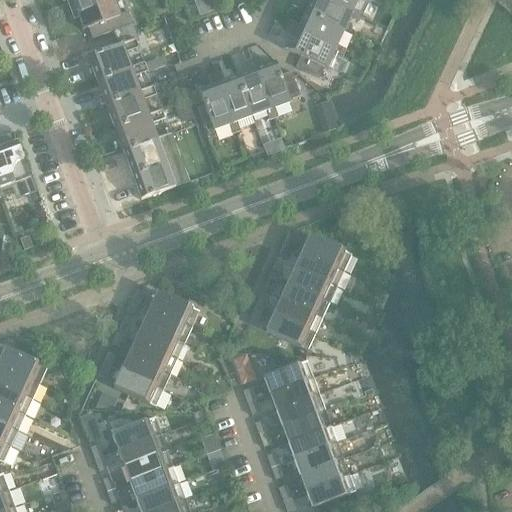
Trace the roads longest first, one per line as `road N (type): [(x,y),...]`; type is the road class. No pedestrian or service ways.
road 1 (tertiary): [(105,261),(376,161)]
road 2 (residential): [(52,110),(105,261)]
road 3 (tertiary): [(376,161),(466,140),(511,111)]
road 4 (tertiary): [(511,111),(458,119),(376,161)]
road 5 (residential): [(275,511),(234,398)]
